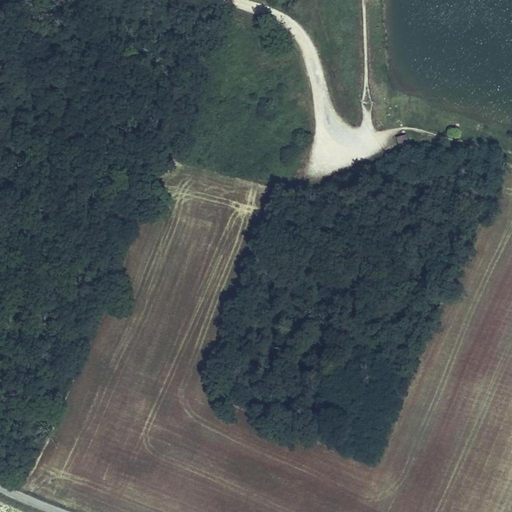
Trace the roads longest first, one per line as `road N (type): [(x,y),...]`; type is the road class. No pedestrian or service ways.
road 1 (track): [(335,138),(349,142),(402,128),(511,154)]
road 2 (track): [(367,139),(361,0)]
